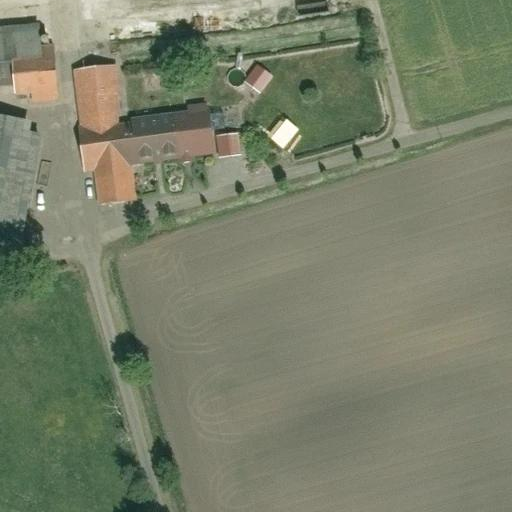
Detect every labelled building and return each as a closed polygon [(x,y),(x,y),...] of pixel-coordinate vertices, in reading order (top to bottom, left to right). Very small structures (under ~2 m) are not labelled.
[(0,95),(26,94),(27,103),(56,101),(52,60),(41,61),(39,31),(0,34),(0,95)] [(255,66),(240,87),(257,99),(272,79),(255,66)] [(116,68),(76,72),(87,174),(95,173),(99,210),(132,206),(128,168),(207,159),(202,110),(122,119),(116,68)] [(0,249),(13,247),(15,240),(40,135),(0,125),(0,249)] [(27,284),(66,275),(60,249),(21,258),(27,284)]
